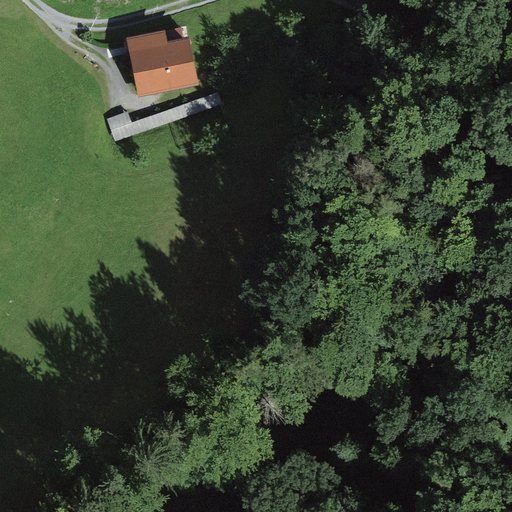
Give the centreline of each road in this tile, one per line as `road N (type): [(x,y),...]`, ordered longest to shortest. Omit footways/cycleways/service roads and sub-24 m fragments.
road 1 (track): [(509,0),(502,25),(480,36),(421,33),(347,0)]
road 2 (track): [(199,0),(99,25),(59,20),(29,0)]
